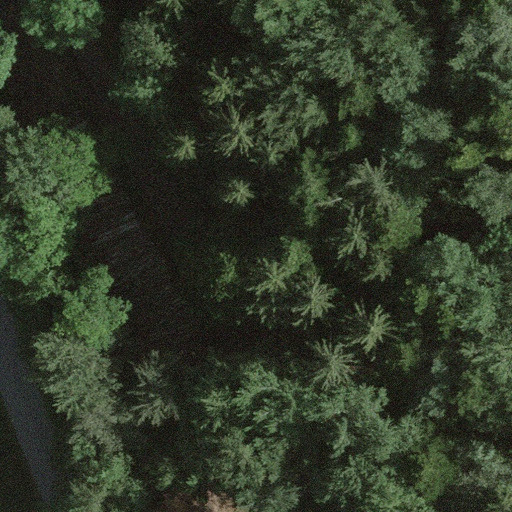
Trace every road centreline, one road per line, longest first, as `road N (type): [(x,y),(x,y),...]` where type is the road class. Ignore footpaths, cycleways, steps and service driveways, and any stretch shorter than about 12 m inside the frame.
road 1 (track): [(342,511),(53,0)]
road 2 (residential): [(0,325),(71,511)]
